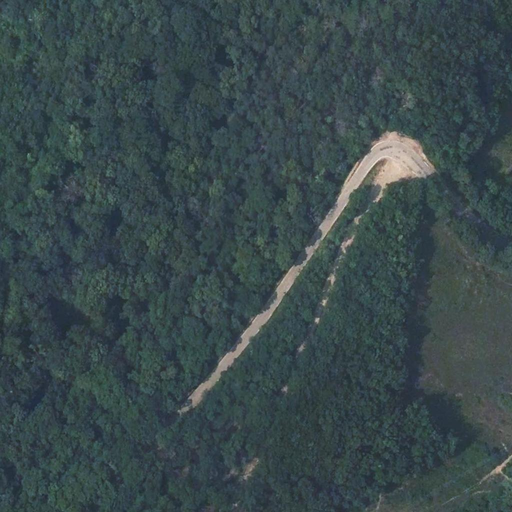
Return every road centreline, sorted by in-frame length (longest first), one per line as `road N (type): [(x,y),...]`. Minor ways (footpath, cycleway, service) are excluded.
road 1 (tertiary): [(511,247),(471,221),(403,151),(376,151),(253,325),(90,511)]
road 2 (track): [(387,171),(355,221),(234,511)]
road 3 (track): [(384,146),(439,0)]
